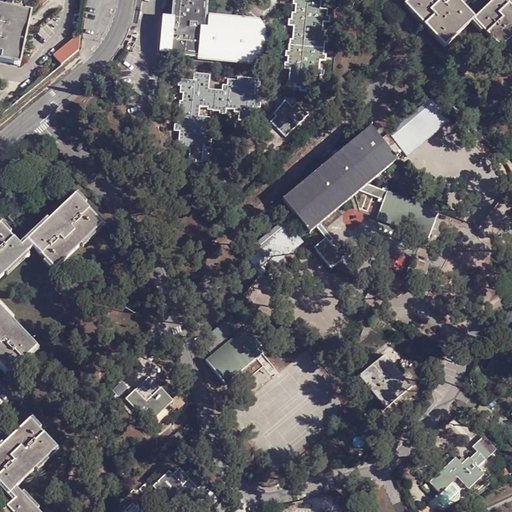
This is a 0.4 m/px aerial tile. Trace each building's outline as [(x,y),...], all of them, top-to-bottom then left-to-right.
[(202,0),(175,0),(173,24),(165,24),(162,52),(224,57),(228,29),(208,28),(200,28),(202,0)] [(210,0),(202,0),(200,28),(208,28),(210,0)] [(319,1),(310,0),(309,0),(309,6),(299,5),(298,17),(295,18),(294,33),(297,34),(294,51),(291,51),(290,75),(294,76),(293,90),(304,92),(304,95),(317,95),(318,79),(321,80),(324,68),(321,67),(326,45),(322,42),(324,29),(327,30),(328,16),(320,14),(319,1)] [(446,50),(460,37),(441,17),(455,4),(451,0),(419,0),(409,11),(446,50)] [(474,24),(501,51),(511,41),(511,0),(506,0),(511,7),(511,13),(502,22),(489,10),(474,24)] [(511,7),(506,0),(499,0),(489,10),(502,22),(511,13),(511,7)] [(455,4),(441,17),(460,37),(474,24),(455,4)] [(33,18),(0,10),(0,57),(10,60),(29,64),(36,32),(30,31),(33,18)] [(39,19),(33,18),(30,31),(36,32),(39,19)] [(231,26),(229,58),(251,60),(253,50),(257,49),(258,39),(254,37),(255,28),(231,26)] [(51,58),(59,68),(78,53),(80,34),(51,58)] [(29,64),(10,60),(9,66),(28,70),(29,64)] [(390,72),(373,87),(387,102),(404,87),(390,72)] [(187,163),(203,164),(203,149),(209,150),(210,136),(206,136),(207,120),(196,118),(198,109),(212,110),(212,114),(226,114),(226,111),(240,112),(238,122),(253,123),(255,110),(262,112),(263,99),(255,97),(256,83),(241,82),(241,88),(227,86),(226,94),(221,93),(221,99),(206,96),(208,79),(195,77),(193,86),(181,85),(180,98),(183,98),(181,111),(178,111),(175,134),(179,136),(177,151),(188,151),(187,163)] [(432,99),(390,135),(409,159),(451,123),(432,99)] [(243,255),(262,276),(305,243),(293,228),(300,222),(311,233),(361,192),(384,201),(378,221),(429,240),(440,211),(369,185),(399,161),(371,128),(283,201),(293,213),(243,255)] [(0,368),(9,377),(37,351),(0,308),(0,279),(35,249),(52,269),(102,226),(76,198),(20,246),(1,225),(0,226),(0,368)] [(206,361),(227,385),(267,352),(234,314),(201,342),(213,356),(206,361)] [(386,355),(359,378),(386,411),(413,387),(386,355)] [(137,390),(128,399),(149,423),(172,400),(152,377),(143,384),(152,396),(146,400),(137,390)] [(58,448),(29,417),(0,443),(0,488),(9,498),(19,489),(16,486),(58,448)] [(457,459),(431,485),(441,496),(458,478),(469,489),(484,475),(478,469),(484,463),(492,456),(478,441),(472,448),(476,453),(464,466),(457,459)] [(194,468),(187,475),(200,488),(205,482),(194,468)] [(170,471),(154,485),(178,511),(201,511),(206,508),(192,492),(185,499),(176,489),(182,483),(170,471)] [(12,501),(0,511),(39,511),(19,489),(9,498),(12,501)]
